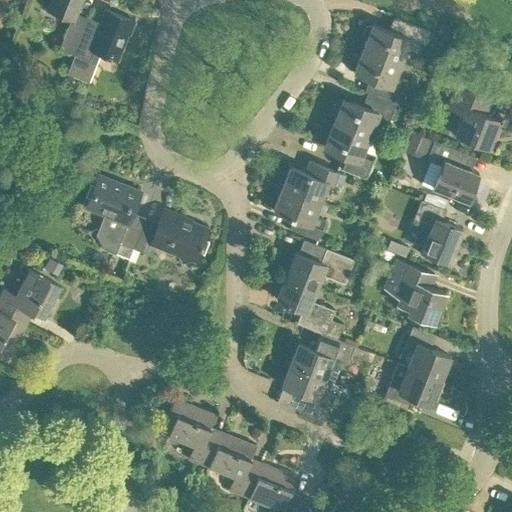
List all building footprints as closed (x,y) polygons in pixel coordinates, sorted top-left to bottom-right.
[(58,47),(73,53),(87,16),(76,12),(80,0),(48,0),(45,7),(69,17),(58,47)] [(99,21),(87,16),(73,53),(66,72),(88,80),(99,51),(116,58),(126,32),(128,33),(134,19),(104,8),(99,21)] [(365,37),(362,46),(400,61),(405,47),(419,53),(429,29),(392,15),(386,28),(371,22),(370,24),(365,25),(362,32),(365,37)] [(366,90),(394,101),(399,103),(409,80),(394,74),(400,61),(362,46),(352,70),(368,76),(363,89),(366,90)] [(490,114),(496,99),(455,82),(446,106),(461,112),(453,132),(488,146),(499,117),(490,114)] [(342,96),(332,120),(368,134),(374,119),(386,124),(394,101),(366,90),(360,104),(342,96)] [(368,134),(332,120),(323,144),(341,152),(336,165),(365,176),(374,154),(362,149),(368,134)] [(440,164),(432,184),(467,198),(478,172),(465,166),(470,153),(433,139),(425,158),(440,164)] [(289,164),(281,186),(318,200),(324,186),(335,191),(342,172),(309,159),(305,170),(289,164)] [(103,248),(128,257),(144,217),(131,212),(140,189),(97,172),(84,205),(103,213),(95,233),(103,248)] [(318,200),(281,186),(272,208),(287,213),(283,225),(316,238),(324,219),(312,215),(318,200)] [(412,218),(429,226),(420,249),(447,259),(461,226),(440,219),(445,207),(420,198),(412,218)] [(144,217),(128,257),(133,259),(137,249),(150,255),(154,243),(178,252),(182,261),(190,257),(194,259),(196,254),(199,252),(198,249),(207,226),(182,217),(183,215),(163,207),(157,222),(144,217)] [(361,211),(359,216),(366,219),(369,211),(366,209),(361,211)] [(294,250),(285,273),(316,285),(321,272),(343,281),(353,257),(302,237),(297,251),(294,250)] [(399,242),(395,252),(405,256),(409,246),(399,242)] [(383,285),(398,294),(396,300),(408,305),(406,309),(432,319),(444,290),(428,284),(433,272),(395,257),(383,285)] [(48,259),(44,267),(57,274),(61,265),(48,259)] [(0,287),(0,308),(25,322),(31,311),(44,317),(61,285),(27,267),(14,292),(2,285),(0,287)] [(124,272),(121,280),(130,284),(131,279),(129,275),(124,272)] [(295,320),(320,330),(336,336),(342,322),(330,316),(333,307),(311,298),(316,285),(285,273),(275,297),(301,307),(295,320)] [(0,349),(9,355),(25,322),(0,308),(0,349)] [(412,350),(406,364),(439,378),(449,354),(436,349),(441,335),(411,324),(402,347),(412,350)] [(297,340),(289,361),(332,378),(334,379),(338,367),(343,368),(345,364),(348,363),(350,357),(349,354),(349,353),(369,361),(373,351),(353,344),(336,336),(320,330),(316,341),(313,340),(309,342),(308,344),(297,340)] [(332,378),(289,361),(280,382),(308,393),(301,409),(324,418),(334,393),(327,390),(332,378)] [(439,378),(406,364),(400,379),(391,375),(382,398),(412,410),(417,396),(430,401),(439,378)] [(207,465),(207,464),(221,429),(210,424),(215,411),(174,395),(160,431),(192,443),(187,457),(207,465)] [(247,496),(248,495),(261,460),(250,455),(255,442),(221,429),(207,464),(232,474),(227,488),(247,496)] [(261,460),(248,495),(272,505),(269,511),(293,511),(301,494),(289,490),(295,473),(261,460)] [(301,494),(293,511),(307,511),(313,499),(301,494)]
